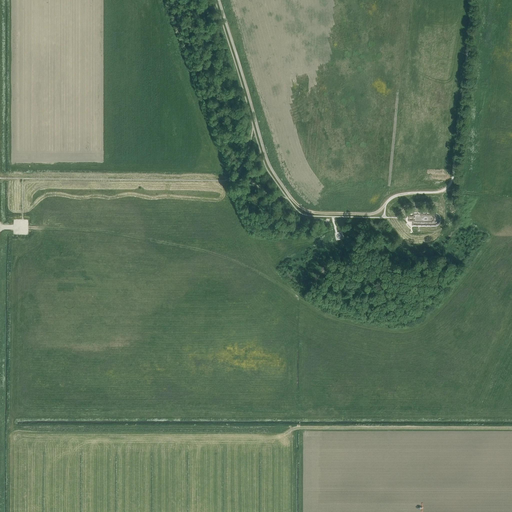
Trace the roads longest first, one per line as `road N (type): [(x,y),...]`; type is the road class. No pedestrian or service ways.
road 1 (track): [(0,175),(227,178)]
road 2 (track): [(444,191),(397,193),(370,214),(314,212),(292,200)]
road 3 (track): [(218,0),(256,125)]
